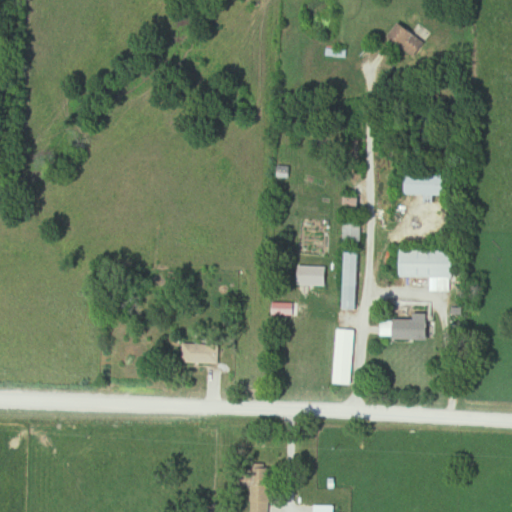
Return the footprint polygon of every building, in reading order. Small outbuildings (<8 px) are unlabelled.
[(448,175),(410,175),(410,195),(448,195),(448,175)] [(362,222),(344,222),(344,242),(362,242),(362,222)] [(405,278),(441,278),(441,293),(455,293),(455,278),(460,278),(460,250),(405,250),(405,278)] [(362,310),(363,253),(350,253),(350,310),(362,310)] [(329,285),(329,274),(300,274),(300,285),(329,285)] [(384,340),(435,340),(435,321),(384,321),(384,340)] [(358,385),(359,330),(341,330),(340,385),(358,385)]
